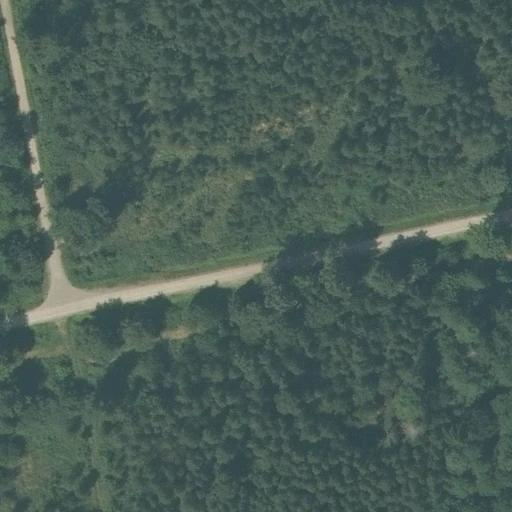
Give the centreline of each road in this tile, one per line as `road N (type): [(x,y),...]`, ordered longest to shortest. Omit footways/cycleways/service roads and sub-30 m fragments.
road 1 (track): [(0,318),(511,207)]
road 2 (track): [(5,0),(66,303)]
